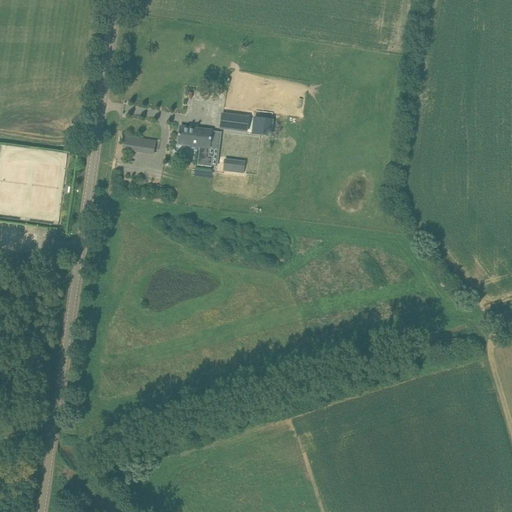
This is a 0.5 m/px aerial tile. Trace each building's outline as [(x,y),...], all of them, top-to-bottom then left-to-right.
[(270,137),(272,113),(253,111),(250,135),(270,137)] [(222,114),(220,129),(247,132),(249,118),(222,114)] [(212,131),(180,127),(178,144),(189,146),(200,148),(197,165),(211,167),(213,157),(209,157),(212,131)] [(156,142),(125,137),(123,149),(154,154),(156,142)] [(1,205),(21,207),(24,178),(21,177),(22,169),(11,168),(12,160),(7,159),(5,174),(19,176),(19,180),(4,179),(1,205)] [(245,162),(225,159),(223,169),(243,172),(245,162)] [(45,199),(43,209),(53,211),(58,174),(54,174),(53,180),(45,179),(44,180),(38,179),(35,198),(45,199)]
